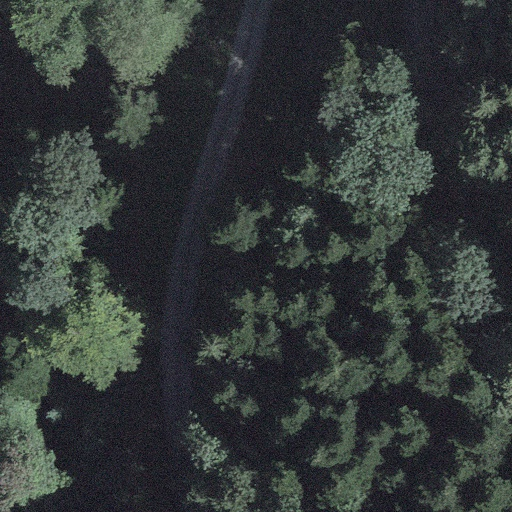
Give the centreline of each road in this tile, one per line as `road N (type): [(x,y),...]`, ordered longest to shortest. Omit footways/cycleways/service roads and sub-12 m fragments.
road 1 (unclassified): [(196,511),(181,436),(177,308),(253,0)]
road 2 (unclassified): [(413,0),(454,191),(511,281)]
